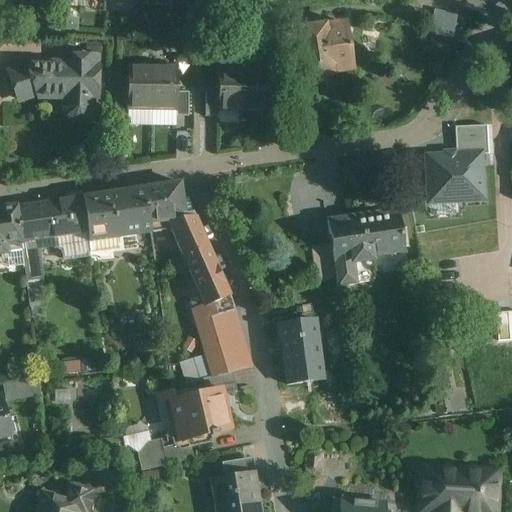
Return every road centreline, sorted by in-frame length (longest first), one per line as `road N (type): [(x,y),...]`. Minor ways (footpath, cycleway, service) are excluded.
road 1 (residential): [(493,19),(410,131),(189,168)]
road 2 (residential): [(189,168),(255,323),(294,511)]
road 3 (residential): [(493,19),(505,267)]
road 4 (residential): [(189,168),(0,195)]
